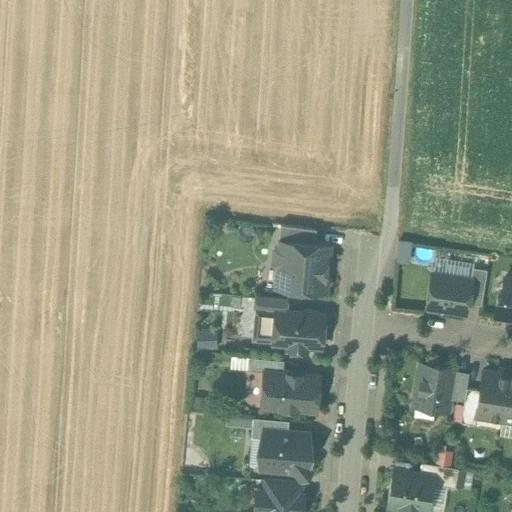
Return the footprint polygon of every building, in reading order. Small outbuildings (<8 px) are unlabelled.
[(316,228),(280,223),(279,240),(281,241),(281,239),(315,242),(316,228)] [(315,242),(281,239),(281,241),(280,244),(278,244),(274,247),(273,261),(276,265),(279,265),(277,285),(325,289),(329,244),(315,242)] [(487,269),(473,266),(471,279),(468,302),(481,304),(487,269)] [(444,275),(432,273),(427,304),(428,304),(431,308),(440,310),(444,307),(450,308),(453,306),(458,307),(460,309),(466,310),(468,302),(471,279),(458,277),(455,273),(448,272),(444,275)] [(511,277),(504,277),(502,295),(497,297),(495,314),(511,316),(511,277)] [(286,298),(256,295),(255,308),(275,310),(275,309),(285,310),(286,298)] [(285,310),(275,309),(275,310),(272,340),(289,342),(289,347),(305,348),(306,343),(322,345),(324,313),(285,310)] [(196,338),(197,347),(216,345),(215,336),(196,338)] [(284,358),(248,355),(247,368),(264,370),(264,369),(283,370),(284,358)] [(453,369),(421,364),(415,402),(447,407),(449,397),(453,369)] [(283,370),(264,369),(264,370),(262,386),(269,387),(267,405),(316,409),(319,374),(283,370)] [(469,372),(453,369),(449,397),(464,400),(466,387),(469,372)] [(509,374),(482,370),(479,389),(475,413),(476,414),(502,418),(509,374)] [(511,374),(509,374),(502,418),(511,419),(511,374)] [(479,389),(466,387),(464,400),(461,421),(475,423),(476,414),(475,413),(479,389)] [(289,419),(253,416),(251,436),(263,437),(264,429),(288,431),(289,419)] [(288,431),(264,429),(263,437),(261,465),(295,468),(301,476),(312,467),(306,459),(308,433),(288,431)] [(458,467),(422,461),(420,473),(434,475),(433,483),(455,486),(458,467)] [(420,473),(393,469),(387,503),(400,505),(400,506),(416,509),(416,508),(429,510),(433,483),(434,475),(420,473)] [(302,481),(266,478),(265,490),(301,493),(302,481)] [(265,490),(257,489),(255,508),(260,509),(260,511),(296,511),(298,505),(302,505),(303,494),(301,493),(265,490)]
